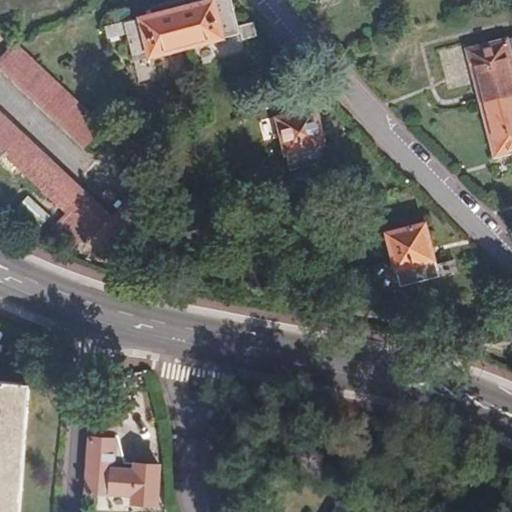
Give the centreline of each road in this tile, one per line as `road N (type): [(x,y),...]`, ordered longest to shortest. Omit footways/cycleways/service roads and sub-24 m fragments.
road 1 (tertiary): [(86,325),(402,398),(511,442)]
road 2 (tertiary): [(511,397),(432,369),(184,321),(95,295)]
road 3 (residential): [(511,264),(274,0)]
road 4 (residential): [(69,511),(86,325)]
